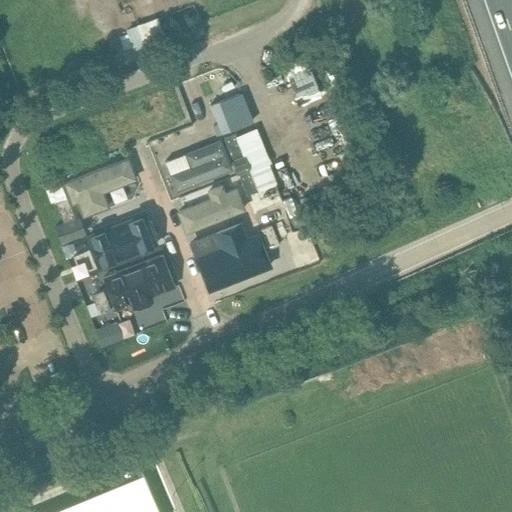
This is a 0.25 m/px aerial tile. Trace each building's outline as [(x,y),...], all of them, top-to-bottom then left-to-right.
[(129,27),(137,49),(168,38),(160,17),(129,27)] [(281,72),(298,117),(322,108),(306,63),(281,72)] [(240,93),(210,105),(222,134),(251,123),(240,93)] [(270,162),(256,128),(236,136),(243,153),(244,156),(244,155),(250,170),(269,163),(270,162)] [(236,136),(235,134),(224,138),(232,158),(243,153),(236,136)] [(192,170),(174,177),(181,196),(235,177),(223,145),(188,157),(192,170)] [(132,163),(67,186),(75,209),(81,206),(87,223),(114,213),(108,197),(140,185),(132,163)] [(277,183),(269,163),(239,175),(246,195),(254,192),(277,183)] [(77,217),(74,219),(59,178),(44,183),(52,205),(46,207),(54,227),(55,226),(61,243),(84,234),(77,217)] [(182,215),(191,238),(250,216),(241,192),(233,195),(230,188),(210,195),(213,203),(182,215)] [(151,217),(95,240),(107,268),(162,246),(151,217)] [(278,243),(287,239),(280,222),(260,230),(268,249),(279,245),(278,243)] [(225,255),(203,263),(215,295),(275,272),(263,240),(254,244),(247,226),(218,237),(225,255)] [(164,274),(119,292),(128,313),(172,296),(164,274)] [(102,291),(91,295),(94,302),(99,314),(99,315),(110,310),(102,291)] [(99,314),(94,302),(87,305),(91,317),(99,314)] [(116,321),(96,329),(104,347),(123,339),(116,321)]
